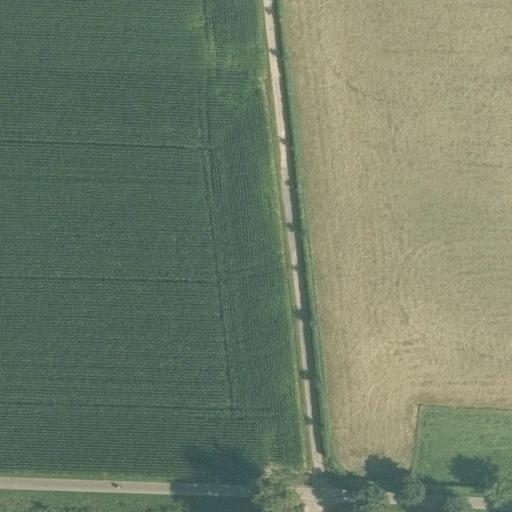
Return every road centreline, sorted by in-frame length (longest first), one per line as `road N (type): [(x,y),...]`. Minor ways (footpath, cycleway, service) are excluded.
road 1 (track): [(315,511),(265,0)]
road 2 (track): [(511,507),(0,485)]
